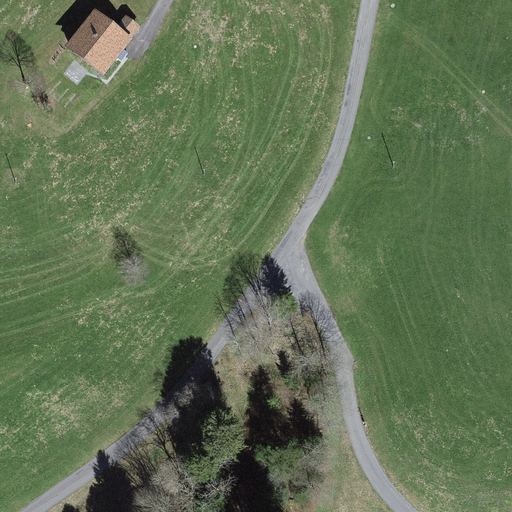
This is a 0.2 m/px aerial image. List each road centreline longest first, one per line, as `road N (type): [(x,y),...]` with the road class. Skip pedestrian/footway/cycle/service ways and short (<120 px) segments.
road 1 (residential): [(368,0),(328,181),(288,249),(136,439),(38,511)]
road 2 (track): [(288,249),(348,356),(371,487),(411,511)]
